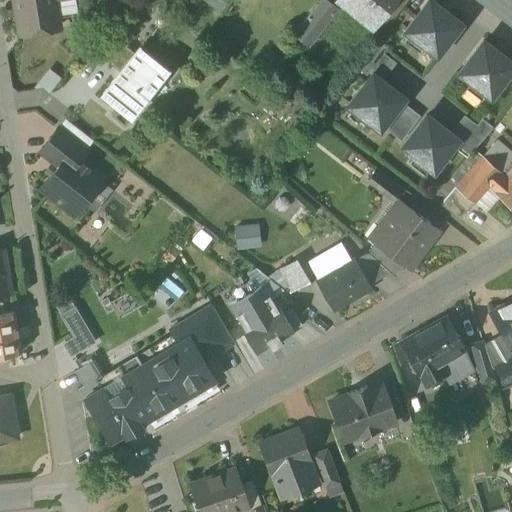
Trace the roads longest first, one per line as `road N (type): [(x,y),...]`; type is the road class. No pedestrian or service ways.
road 1 (residential): [(75,488),(144,458),(511,247)]
road 2 (residential): [(75,488),(0,62)]
